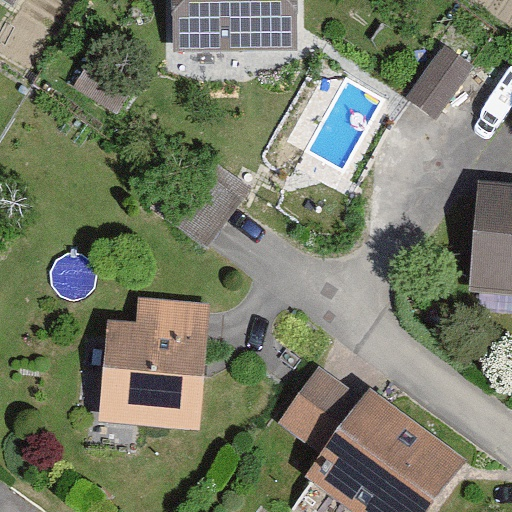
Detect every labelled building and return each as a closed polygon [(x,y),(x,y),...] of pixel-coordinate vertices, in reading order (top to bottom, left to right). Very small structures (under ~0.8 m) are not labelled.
[(0,0),(0,12),(20,26),(36,0),(0,0)] [(312,0),(184,0),(185,61),(312,61),(312,0)] [(438,115),(470,62),(441,44),(409,98),(438,115)] [(259,196),(199,154),(154,219),(215,261),(259,196)] [(511,191),(484,191),(480,303),(511,304),(511,191)] [(219,306),(140,303),(139,332),(109,331),(105,437),(213,442),(219,306)] [(366,406),(325,375),(282,430),(330,466),(314,486),(347,511),(451,511),(481,475),(376,393),(366,406)]
